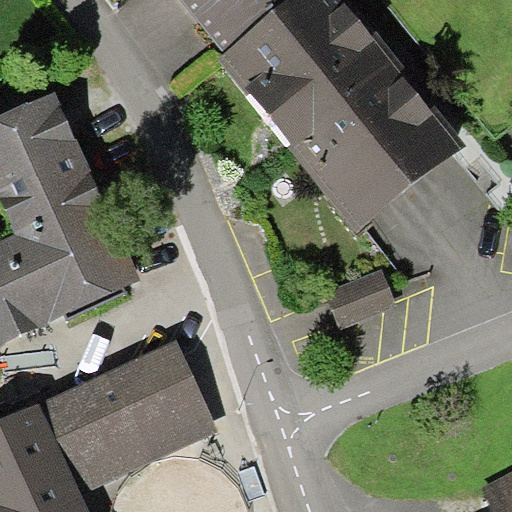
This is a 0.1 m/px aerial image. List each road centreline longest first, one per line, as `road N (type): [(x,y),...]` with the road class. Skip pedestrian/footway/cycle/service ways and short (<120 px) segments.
road 1 (residential): [(70,0),(90,24),(223,283),(276,435)]
road 2 (residential): [(276,435),(511,338)]
